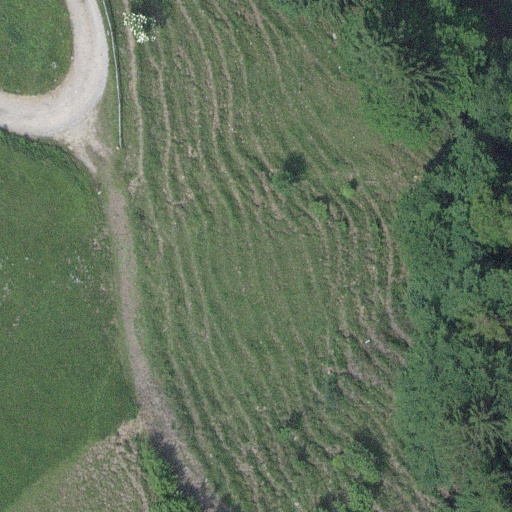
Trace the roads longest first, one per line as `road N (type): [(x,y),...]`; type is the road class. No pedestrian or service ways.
road 1 (track): [(70,103),(101,159),(142,388),(215,511)]
road 2 (track): [(0,110),(49,115),(83,86),(91,31),(81,0)]
